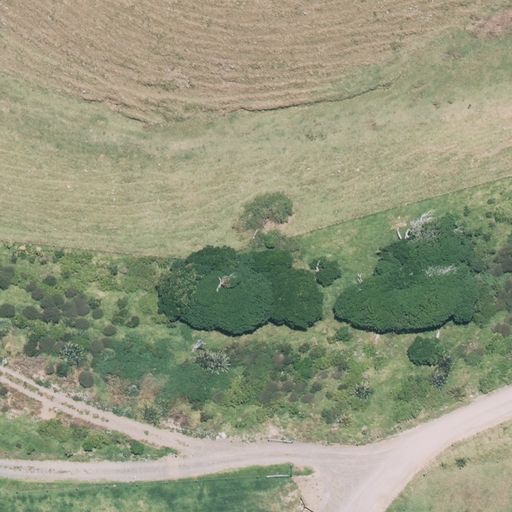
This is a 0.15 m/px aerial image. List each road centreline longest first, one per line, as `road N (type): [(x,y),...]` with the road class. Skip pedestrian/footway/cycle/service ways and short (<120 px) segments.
road 1 (track): [(403,459),(245,454),(192,444),(73,407),(0,370)]
road 2 (track): [(0,466),(164,469),(245,454)]
road 3 (track): [(511,398),(403,459)]
